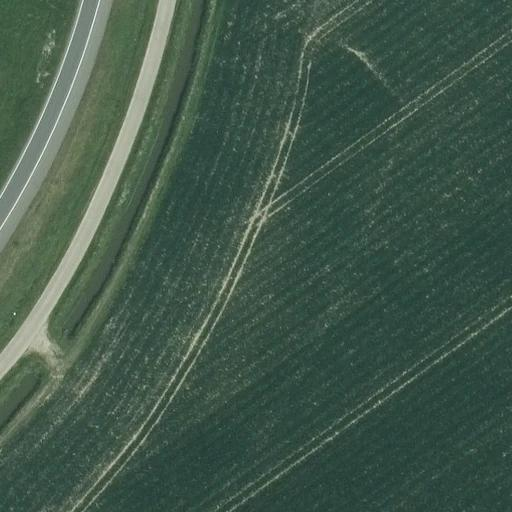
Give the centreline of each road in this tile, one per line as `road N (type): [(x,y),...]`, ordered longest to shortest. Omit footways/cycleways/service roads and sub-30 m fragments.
road 1 (unclassified): [(0,366),(58,290),(103,201),(168,0)]
road 2 (motorway): [(0,212),(73,60),(91,0)]
